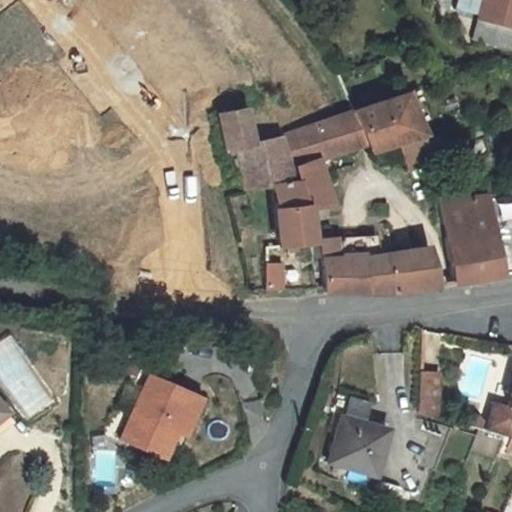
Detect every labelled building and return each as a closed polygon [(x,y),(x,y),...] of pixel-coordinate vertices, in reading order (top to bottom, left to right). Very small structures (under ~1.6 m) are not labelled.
[(481,0),(455,0),(453,9),(477,16),(481,0)] [(511,29),(511,0),(481,0),(477,16),(471,39),(489,44),(494,25),(511,29)] [(489,44),(511,49),(511,29),(494,25),(489,44)] [(351,112),(364,143),(392,134),(395,142),(405,171),(431,163),(435,173),(447,168),(435,140),(424,145),(420,134),(415,125),(430,119),(417,88),(403,95),(403,94),(351,112)] [(270,187),(276,248),(309,243),(305,210),(297,182),(290,183),(288,170),(279,137),(249,144),(243,109),(216,114),(225,151),(235,149),(243,190),(270,187)] [(319,123),(331,155),(351,148),(364,143),(351,112),(350,113),(344,114),(339,116),(319,123)] [(316,159),(331,155),(319,123),(282,137),(292,170),(297,182),(305,210),(331,207),(316,159)] [(395,142),(392,134),(364,143),(368,151),(395,142)] [(499,275),(484,195),(436,201),(451,283),(499,275)] [(511,222),(495,225),(502,264),(511,262),(511,222)] [(322,289),(322,293),(394,293),(433,286),(428,256),(420,247),(361,258),(360,253),(338,255),(337,238),(317,240),(322,289)] [(263,265),(262,291),(277,291),(278,265),(263,265)] [(438,373),(418,372),(416,412),(436,418),(438,373)] [(190,393),(147,374),(117,440),(160,459),(168,444),(190,393)] [(511,385),(506,408),(490,403),(483,430),(511,438),(511,385)] [(200,398),(190,393),(168,444),(177,448),(200,398)] [(368,403),(335,394),(330,413),(339,416),(326,462),(372,476),(386,430),(362,423),(368,403)] [(466,416),(463,426),(474,429),(477,419),(466,416)]
